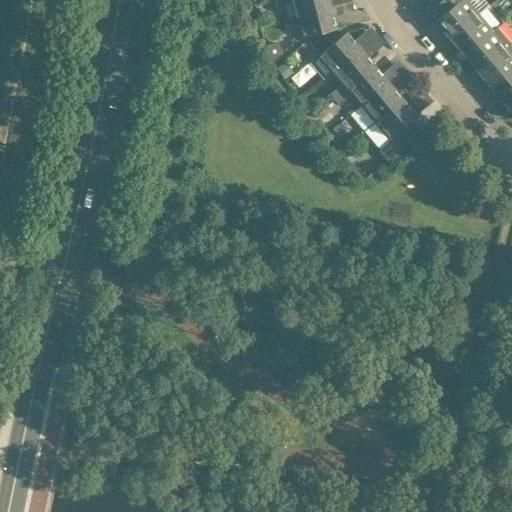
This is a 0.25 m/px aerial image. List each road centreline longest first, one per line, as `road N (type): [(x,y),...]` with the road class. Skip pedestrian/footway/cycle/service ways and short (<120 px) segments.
road 1 (secondary): [(15,511),(121,0)]
road 2 (residential): [(511,153),(384,0)]
